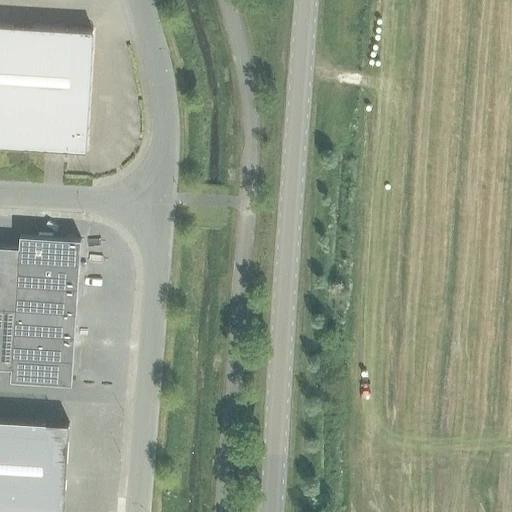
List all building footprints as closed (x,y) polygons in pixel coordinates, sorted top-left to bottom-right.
[(93,30),(0,24),(0,144),(86,150),(93,30)] [(20,247),(19,259),(80,263),(81,239),(20,235),(20,247)] [(0,245),(0,306),(16,307),(17,283),(19,259),(20,247),(0,245)] [(19,259),(17,283),(78,287),(80,263),(19,259)] [(17,283),(16,307),(77,311),(78,287),(17,283)] [(0,306),(0,366),(12,368),(13,355),(14,331),(16,307),(0,306)] [(16,307),(14,331),(75,335),(77,311),(16,307)] [(14,331),(13,355),(73,359),(75,335),(14,331)] [(12,368),(11,379),(72,384),(73,359),(13,355),(12,368)] [(0,418),(0,511),(64,511),(69,423),(0,418)]
